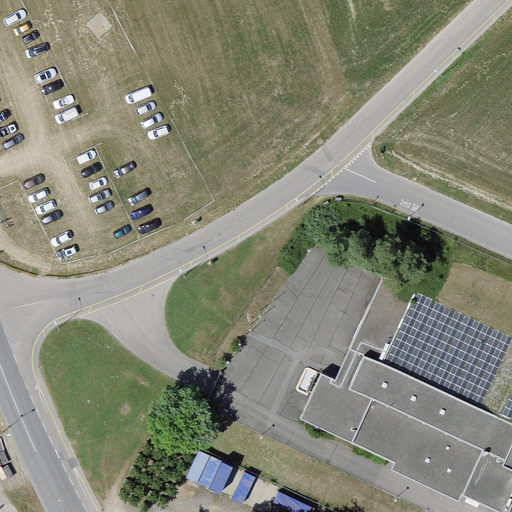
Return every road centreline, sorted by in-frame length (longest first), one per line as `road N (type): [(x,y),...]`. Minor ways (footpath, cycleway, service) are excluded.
road 1 (unclassified): [(0,314),(107,285),(180,254),(291,190),(327,158)]
road 2 (unclassified): [(327,158),(492,0)]
road 3 (unclassified): [(327,158),(511,240)]
road 4 (tertiary): [(0,363),(65,511)]
